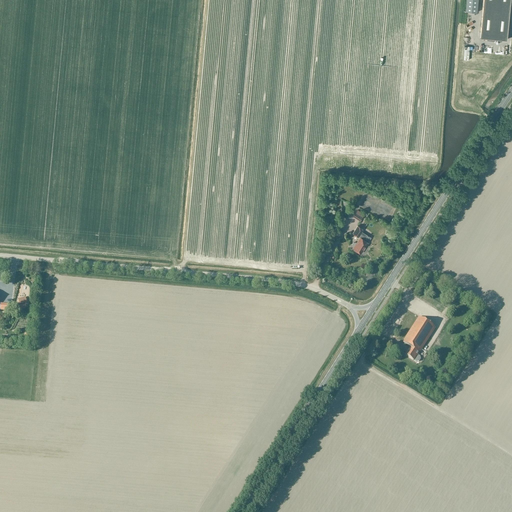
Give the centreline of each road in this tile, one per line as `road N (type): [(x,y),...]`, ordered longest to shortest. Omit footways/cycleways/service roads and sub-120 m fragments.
road 1 (unclassified): [(350,307),(292,283),(0,255)]
road 2 (primary): [(373,306),(511,90)]
road 3 (primary): [(242,511),(360,327)]
